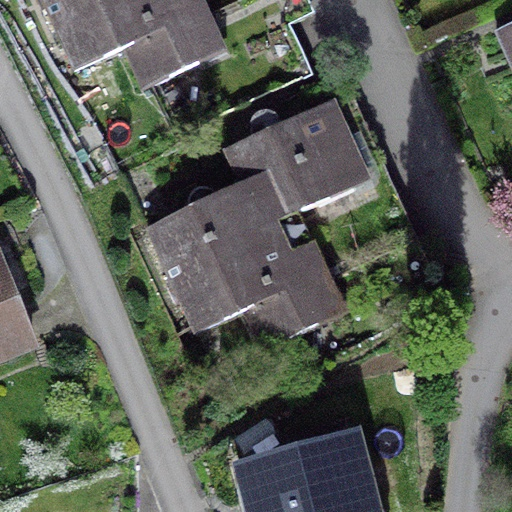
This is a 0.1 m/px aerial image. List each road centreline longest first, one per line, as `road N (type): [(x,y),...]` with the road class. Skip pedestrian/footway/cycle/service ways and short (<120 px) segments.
road 1 (residential): [(187,511),(93,275),(0,82)]
road 2 (residential): [(509,309),(475,261),(354,0)]
road 3 (residential): [(509,309),(477,390),(465,511)]
